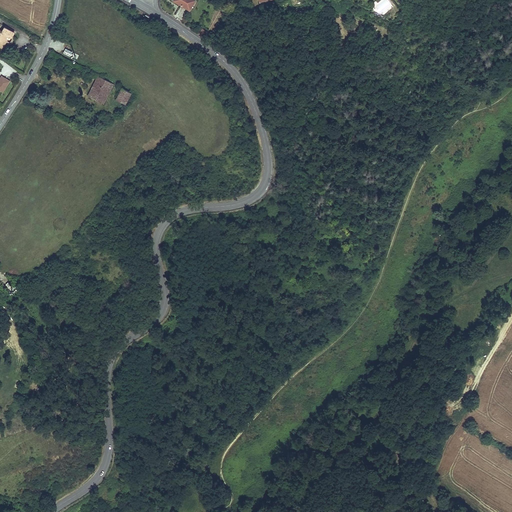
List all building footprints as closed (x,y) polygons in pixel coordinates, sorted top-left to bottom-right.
[(182,4),(190,9),(192,5),(194,0),(174,0),(182,4)] [(0,24),(0,38),(1,39),(0,40),(0,46),(3,48),(7,41),(5,40),(8,35),(12,38),(14,33),(5,28),(3,32),(0,30),(0,24)] [(66,48),(63,53),(70,57),(73,52),(66,48)] [(0,89),(5,92),(7,88),(6,88),(11,80),(1,75),(0,77),(0,89)] [(103,104),(113,84),(98,76),(88,96),(93,98),(97,92),(102,94),(99,101),(103,104)] [(122,88),(116,99),(126,104),(131,93),(122,88)] [(102,94),(97,92),(93,98),(99,101),(102,94)]
